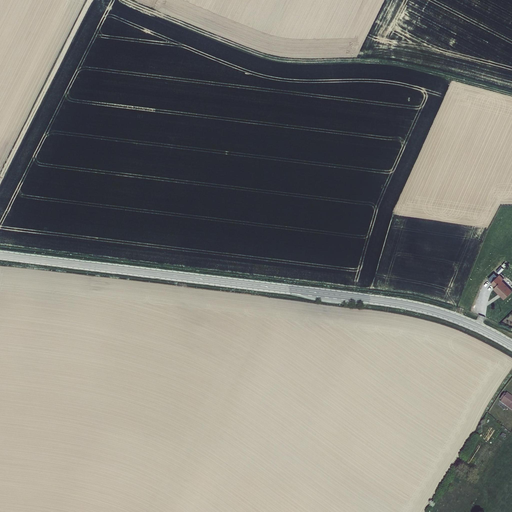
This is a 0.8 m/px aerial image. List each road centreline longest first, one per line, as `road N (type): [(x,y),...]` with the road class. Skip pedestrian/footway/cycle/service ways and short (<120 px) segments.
road 1 (secondary): [(0,255),(402,303),(511,345)]
road 2 (track): [(511,92),(379,61),(257,56),(123,0)]
road 3 (track): [(0,183),(91,0)]
